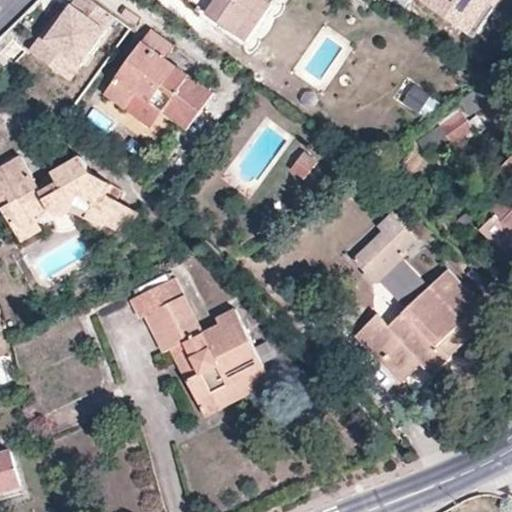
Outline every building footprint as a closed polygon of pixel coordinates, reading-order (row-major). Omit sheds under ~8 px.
[(95,0),(79,0),(74,7),(52,39),(46,35),(34,52),(73,80),(99,44),(88,35),(97,23),(102,26),(112,12),(95,0)] [(220,0),(210,14),(240,34),(264,0),(220,0)] [(277,5),(269,0),(264,0),(240,34),(252,42),(277,5)] [(501,0),(495,0),(493,3),(488,0),(470,29),(451,17),(457,8),(443,0),(418,0),(417,3),(477,40),(501,0)] [(493,3),(495,0),(443,0),(457,8),(451,17),(470,29),(488,0),(493,3)] [(69,4),(46,35),(52,39),(74,7),(69,4)] [(191,128),(217,92),(171,59),(179,47),(156,31),(110,96),(155,128),(167,112),(191,128)] [(429,121),(442,104),(417,86),(405,104),(429,121)] [(476,128),(465,113),(438,132),(450,147),(476,128)] [(307,180),(321,161),(307,152),(295,171),(307,180)] [(84,155),(55,172),(61,181),(45,190),(39,180),(25,155),(0,170),(0,200),(25,243),(46,231),(39,218),(52,211),(56,215),(62,215),(67,216),(73,215),(77,210),(108,228),(110,224),(130,235),(142,214),(113,197),(117,185),(95,173),(84,155)] [(511,160),(503,170),(511,179),(511,198),(509,196),(492,211),(498,218),(485,230),(505,252),(511,245),(511,160)] [(55,172),(39,180),(45,190),(61,181),(55,172)] [(419,240),(395,214),(382,225),(377,220),(357,239),(366,249),(355,259),(381,285),(386,280),(405,262),(411,256),(408,252),(419,240)] [(413,307),(431,290),(405,262),(386,280),(413,307)] [(451,270),(431,290),(413,307),(393,326),(382,314),(360,335),(396,373),(416,354),(425,364),(433,373),(456,350),(448,342),(485,306),(451,270)] [(268,368),(237,309),(220,318),(223,323),(206,331),(178,278),(134,301),(143,318),(148,316),(167,353),(175,349),(210,418),(225,410),(217,395),(268,368)] [(494,315),(485,306),(448,342),(456,350),(494,315)] [(405,382),(425,364),(416,354),(396,373),(405,382)] [(273,385),(268,368),(217,395),(225,410),(273,385)] [(0,494),(24,487),(14,451),(0,454),(0,494)]
